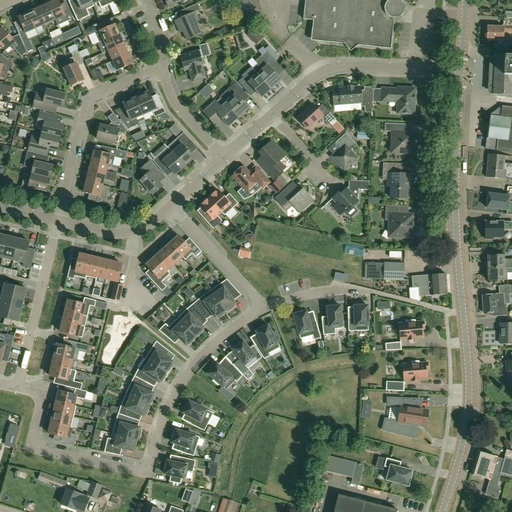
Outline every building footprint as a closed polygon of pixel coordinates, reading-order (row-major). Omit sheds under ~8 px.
[(57,0),(48,4),(55,20),(57,26),(73,19),(69,10),(64,13),(58,0),(57,0)] [(94,6),(93,5),(90,0),(76,0),(79,6),(72,9),(78,22),(89,16),(86,10),(94,6)] [(90,0),(93,5),(98,2),(101,9),(115,2),(113,0),(90,0)] [(404,6),(403,4),(402,2),(403,0),(305,0),(303,19),(313,20),(312,33),(318,41),(383,48),(391,42),(394,19),(396,18),(398,18),(400,17),(401,15),(403,14),(404,12),(404,10),(404,8),(404,6)] [(55,20),(48,4),(38,9),(45,25),(55,20)] [(195,13),(200,11),(197,4),(185,10),(188,16),(175,21),(179,30),(182,29),(187,41),(201,35),(197,25),(199,24),(195,13)] [(47,29),(45,25),(38,9),(28,13),(35,29),(42,26),(43,31),(47,29)] [(25,34),(35,29),(28,13),(18,18),(24,31),(19,33),(19,35),(24,46),(27,52),(33,50),(25,34)] [(511,33),(511,29),(511,18),(504,18),(503,26),(495,26),(495,27),(487,27),(486,40),(494,40),(494,46),(507,46),(507,40),(503,40),(504,32),(511,33)] [(120,34),(115,24),(102,30),(100,25),(83,32),(85,38),(89,36),(95,33),(100,43),(104,41),(120,34)] [(24,46),(19,35),(11,38),(3,29),(0,30),(0,45),(5,51),(10,47),(12,50),(14,49),(21,57),(27,52),(24,46)] [(124,44),(120,34),(104,41),(108,51),(124,44)] [(62,35),(52,39),(56,48),(55,46),(65,42),(62,35)] [(238,38),(234,40),(238,52),(242,50),(238,38)] [(56,48),(52,39),(42,44),(46,52),(56,48)] [(129,54),(124,44),(108,51),(113,61),(129,54)] [(80,52),(79,53),(81,59),(89,55),(87,49),(84,50),(80,52)] [(81,59),(79,53),(78,51),(71,54),(73,58),(69,59),(71,65),(63,69),(71,86),(83,80),(77,66),(83,63),(81,59)] [(190,75),(192,82),(206,78),(202,66),(203,66),(198,51),(180,56),(185,71),(189,70),(191,75),(190,75)] [(270,68),(277,62),(267,51),(256,61),(260,65),(254,70),(258,75),(270,89),(280,80),(270,68)] [(133,64),(129,54),(113,61),(117,71),(133,64)] [(511,94),(511,55),(495,55),(493,94),(511,94)] [(11,73),(13,64),(2,56),(0,58),(0,76),(1,72),(5,73),(5,71),(11,73)] [(96,69),(89,72),(94,82),(100,79),(96,69)] [(270,89),(258,75),(248,83),(243,77),(238,82),(247,93),(253,88),(261,97),(270,89)] [(248,109),(239,98),(245,93),(235,83),(224,93),(227,96),(222,100),(225,104),(238,118),(248,109)] [(12,87),(0,84),(0,96),(0,95),(6,96),(7,92),(11,94),(12,87)] [(372,102),(372,99),(364,99),(364,95),(360,95),(360,87),(353,88),(353,86),(347,86),(348,88),(340,89),(340,91),(333,91),(334,103),(341,103),(341,105),(360,103),(360,107),(364,107),(365,113),(372,113),(372,102)] [(414,114),(415,89),(398,88),(398,89),(381,89),(381,99),(372,99),(372,102),(381,103),(381,102),(397,102),(397,114),(414,114)] [(36,94),(33,108),(56,114),(58,107),(62,108),(65,95),(47,90),(45,96),(36,94)] [(166,113),(160,100),(153,103),(148,92),(135,98),(143,115),(152,111),(154,118),(166,113)] [(143,115),(135,98),(123,104),(126,112),(125,116),(120,118),(129,129),(139,125),(136,118),(143,115)] [(238,118),(225,104),(221,108),(218,104),(216,105),(214,103),(203,112),(216,126),(222,120),(228,127),(238,118)] [(335,119),(326,108),(320,113),(312,104),(297,118),(307,129),(322,116),(330,124),(335,119)] [(9,115),(17,117),(18,113),(20,113),(22,107),(17,106),(16,112),(10,111),(9,115)] [(488,139),(486,150),(496,151),(511,152),(511,107),(502,106),(501,117),(491,116),(488,139)] [(63,125),(57,124),(59,117),(40,112),(36,126),(43,128),(42,133),(60,138),(63,125)] [(119,120),(109,128),(100,125),(96,139),(116,144),(118,133),(124,134),(127,131),(119,120)] [(342,136),(349,131),(341,121),(335,126),(342,136)] [(395,153),(412,154),(413,133),(401,132),(401,124),(385,123),(384,132),(392,132),(392,145),(395,145),(395,153)] [(360,141),(371,140),(370,130),(360,130),(360,141)] [(57,150),(60,138),(42,133),(40,139),(32,137),(28,151),(47,155),(49,149),(57,150)] [(185,148),(192,142),(183,133),(167,148),(184,166),(194,158),(185,148)] [(356,145),(346,133),(335,143),(340,148),(331,157),(344,171),(358,158),(350,150),(356,145)] [(278,162),(284,157),(271,142),(259,152),(262,156),(257,161),(274,179),(285,169),(278,162)] [(108,165),(112,166),(114,158),(126,160),(126,157),(134,159),(135,155),(127,153),(128,152),(116,150),(108,148),(107,154),(94,150),(91,161),(108,165)] [(184,166),(167,148),(152,161),(160,170),(165,165),(175,175),(184,166)] [(41,155),(28,152),(24,167),(33,169),(31,175),(50,179),(53,167),(39,163),(41,155)] [(505,179),(505,171),(503,170),(504,156),(487,155),(486,177),(505,179)] [(107,172),(108,165),(91,161),(88,172),(115,178),(116,174),(107,172)] [(160,183),(165,178),(150,161),(140,170),(145,176),(140,181),(153,195),(163,186),(160,183)] [(411,185),(411,174),(399,174),(399,164),(383,163),(382,180),(387,180),(387,186),(390,187),(390,198),(407,198),(407,184),(411,185)] [(262,188),(269,183),(254,166),(248,172),(243,167),(232,177),(246,191),(256,182),(262,188)] [(114,183),(115,178),(88,172),(86,182),(103,186),(104,180),(114,183)] [(47,192),(50,179),(31,175),(30,180),(23,179),(20,193),(31,196),(33,188),(47,192)] [(277,181),(274,184),(280,191),(283,188),(277,181)] [(358,198),(358,190),(368,190),(369,182),(359,181),(358,190),(350,189),(348,191),(346,189),(340,195),(339,193),(331,200),(335,204),(332,206),(340,215),(350,206),(351,207),(358,202),(356,200),(358,198)] [(106,204),(109,188),(103,186),(86,182),(83,193),(97,196),(96,202),(105,205),(106,204)] [(300,191),(293,183),(275,199),(286,212),(293,206),(299,213),(313,201),(303,189),(300,191)] [(280,191),(274,184),(271,186),(277,193),(280,191)] [(211,196),(209,198),(225,215),(238,203),(229,194),(225,198),(218,190),(216,191),(215,190),(210,195),(211,196)] [(127,195),(121,193),(117,207),(126,209),(127,195)] [(511,202),(511,203),(511,194),(501,193),(501,195),(488,194),(487,208),(507,211),(507,214),(511,214),(511,202)] [(225,216),(225,215),(209,198),(207,200),(206,198),(201,203),(202,204),(200,206),(208,214),(203,218),(214,229),(222,221),(217,216),(221,212),(225,216)] [(385,208),(385,221),(389,221),(389,229),(393,230),(392,237),(412,238),(413,215),(396,214),(396,208),(385,208)] [(503,237),(503,229),(511,228),(511,222),(485,222),(485,239),(494,239),(494,237),(503,237)] [(194,243),(189,247),(179,236),(171,244),(186,260),(194,253),(197,256),(202,252),(194,243)] [(13,260),(18,240),(8,237),(3,258),(13,260)] [(29,243),(18,240),(13,260),(24,263),(29,243)] [(186,260),(171,244),(163,251),(174,264),(182,257),(185,260),(186,260)] [(174,264),(163,251),(155,258),(170,275),(170,274),(167,271),(174,264)] [(85,279),(90,257),(79,254),(77,265),(70,263),(67,278),(73,279),(74,276),(85,279)] [(485,262),(486,268),(511,268),(511,259),(508,260),(508,263),(504,263),(504,256),(488,256),(487,262),(485,262)] [(96,279),(101,260),(90,257),(85,279),(86,277),(96,279)] [(162,282),(170,275),(155,258),(146,266),(157,277),(152,281),(162,292),(166,287),(162,282)] [(107,279),(111,262),(101,260),(96,279),(97,277),(107,279)] [(122,265),(111,262),(107,279),(118,282),(122,265)] [(404,281),(404,264),(384,263),(368,263),(368,279),(374,279),(373,280),(383,280),(404,281)] [(507,273),(511,272),(511,268),(486,268),(486,275),(488,275),(488,281),(507,280),(507,273)] [(335,273),(334,279),(346,282),(347,276),(335,273)] [(419,297),(447,294),(445,274),(412,277),(412,288),(419,288),(419,297)] [(309,279),(283,290),(286,297),(313,287),(309,279)] [(227,280),(211,291),(225,311),(227,310),(228,311),(235,307),(234,305),(236,304),(229,294),(235,289),(227,280)] [(5,284),(3,295),(23,300),(26,289),(5,284)] [(111,300),(119,302),(123,286),(114,284),(111,300)] [(499,294),(482,296),(484,313),(491,313),(491,317),(507,315),(507,314),(506,304),(510,304),(509,295),(511,294),(511,287),(511,285),(499,287),(499,294)] [(225,311),(211,291),(201,298),(193,304),(202,314),(208,308),(215,318),(217,317),(218,319),(224,314),(223,313),(225,311)] [(0,305),(20,310),(23,300),(3,295),(0,305)] [(68,300),(66,311),(87,316),(90,306),(95,307),(96,301),(84,298),(83,304),(68,300)] [(195,319),(202,314),(193,304),(186,310),(177,319),(195,337),(197,335),(198,336),(203,331),(202,330),(204,328),(195,319)] [(322,320),(324,335),(336,334),(335,329),(343,328),(341,306),(338,306),(338,304),(330,305),(330,307),(327,307),(328,319),(322,320)] [(348,319),(349,331),(368,331),(368,306),(363,306),(363,304),(354,304),(355,318),(348,319)] [(18,321),(20,310),(0,305),(0,316),(5,318),(3,324),(10,326),(12,320),(18,321)] [(298,330),(300,339),(313,336),(314,340),(321,338),(316,321),(310,323),(306,309),(297,311),(298,314),(294,315),(296,324),(295,324),(296,330),(298,330)] [(85,327),(87,317),(87,316),(66,311),(63,322),(85,327)] [(195,337),(177,319),(169,327),(165,324),(159,331),(173,342),(178,337),(186,346),(188,344),(189,345),(195,340),(193,338),(195,337)] [(406,323),(399,324),(400,340),(407,339),(407,340),(415,340),(415,339),(423,338),(422,330),(424,330),(424,322),(415,323),(415,321),(406,321),(406,323)] [(82,338),(85,327),(63,322),(60,332),(82,338)] [(511,344),(511,324),(500,324),(500,344),(511,344)] [(280,348),(268,326),(264,328),(263,326),(255,330),(262,343),(256,346),(264,359),(270,356),(269,354),(280,348)] [(3,342),(0,341),(0,364),(0,365),(4,350),(10,352),(14,336),(5,334),(3,342)] [(243,373),(258,360),(243,341),(241,342),(239,341),(233,346),(234,347),(232,349),(240,359),(235,363),(243,373)] [(72,359),(77,360),(79,352),(87,354),(89,346),(74,342),(72,348),(58,344),(55,355),(72,359)] [(156,342),(145,359),(166,372),(167,370),(169,371),(173,365),(172,364),(173,362),(163,355),(167,350),(156,342)] [(401,350),(400,342),(385,344),(386,351),(401,350)] [(69,370),(72,359),(55,355),(52,366),(69,370)] [(165,374),(166,372),(145,359),(138,369),(134,376),(146,382),(149,376),(159,383),(161,381),(162,382),(166,375),(165,374)] [(242,387),(248,381),(243,376),(232,365),(226,372),(215,362),(209,369),(211,370),(208,374),(214,380),(213,381),(218,385),(219,384),(226,390),(235,381),(237,382),(242,387)] [(403,365),(404,381),(411,380),(411,381),(419,381),(419,379),(426,379),(426,371),(428,371),(427,363),(419,363),(419,362),(409,362),(410,364),(403,365)] [(76,371),(69,370),(52,366),(50,376),(65,380),(63,386),(75,389),(81,390),(82,383),(73,381),(76,371)] [(143,389),(146,382),(134,376),(131,384),(126,395),(149,405),(150,403),(151,403),(154,396),(153,396),(154,394),(143,389)] [(404,392),(404,383),(387,382),(386,391),(404,392)] [(87,392),(81,390),(75,389),(74,395),(59,391),(57,402),(76,407),(76,406),(74,406),(76,397),(85,400),(87,392)] [(148,407),(149,405),(126,395),(121,406),(118,414),(130,418),(133,411),(144,416),(145,414),(146,415),(149,408),(148,407)] [(398,421),(385,419),(383,430),(414,438),(417,428),(416,428),(416,425),(426,426),(428,410),(416,409),(417,400),(388,398),(388,405),(400,407),(398,421)] [(213,413),(203,408),(204,407),(198,403),(197,405),(189,401),(187,405),(185,404),(181,412),(193,418),(191,424),(204,431),(213,413)] [(74,417),(76,407),(57,402),(54,412),(74,417)] [(71,427),(74,417),(54,412),(52,423),(73,428),(71,427)] [(128,425),(130,418),(118,414),(116,422),(113,434),(115,434),(137,440),(137,438),(139,438),(141,430),(139,430),(140,428),(128,425)] [(77,435),(72,434),(73,428),(52,423),(49,434),(64,437),(62,443),(74,446),(77,435)] [(194,456),(200,437),(176,430),(175,432),(173,432),(170,439),(172,440),(172,443),(183,446),(181,452),(194,456)] [(136,442),(137,440),(115,434),(114,439),(108,438),(104,452),(120,456),(122,449),(134,452),(134,450),(136,450),(138,443),(136,442)] [(511,451),(507,451),(504,460),(497,458),(478,452),(475,463),(511,474),(511,451)] [(330,456),(326,471),(352,478),(356,462),(330,456)] [(181,478),(186,479),(188,472),(193,473),(195,461),(180,457),(179,464),(165,461),(163,469),(165,469),(164,474),(171,476),(169,482),(180,484),(181,478)] [(410,477),(411,478),(413,471),(399,468),(401,462),(386,458),(384,467),(390,468),(386,481),(408,487),(410,477)] [(497,487),(501,473),(511,476),(511,475),(511,474),(475,463),(472,474),(491,480),(486,495),(498,498),(500,489),(497,487)] [(66,482),(41,473),(38,481),(63,490),(66,482)] [(91,482),(90,485),(86,495),(97,500),(102,486),(91,482)] [(42,499),(45,490),(34,486),(32,496),(42,499)] [(81,511),(83,511),(85,509),(89,497),(67,489),(61,505),(81,511)] [(112,493),(102,490),(98,499),(108,503),(112,493)] [(202,493),(189,490),(186,501),(200,504),(202,493)] [(333,511),(396,511),(397,510),(362,501),(351,498),(338,494),(333,511)] [(221,511),(231,511),(231,502),(221,502),(221,511)]
